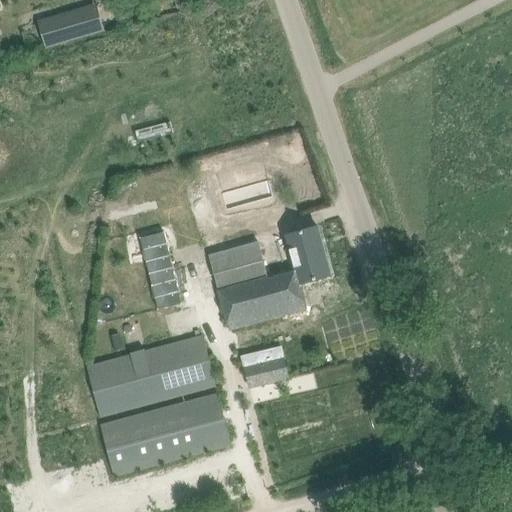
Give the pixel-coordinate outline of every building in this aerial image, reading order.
[(94,6),(40,22),(47,46),(101,30),(94,6)] [(178,161),(138,174),(163,254),(203,241),(178,161)] [(117,199),(124,233),(136,231),(129,196),(117,199)] [(317,226),(227,250),(209,256),(229,330),(306,308),(300,284),(330,275),(317,226)] [(202,334),(85,365),(99,418),(217,386),(202,334)] [(245,367),(249,387),(288,377),(284,358),(245,367)] [(100,424),(109,456),(114,476),(231,444),(217,392),(100,424)]
